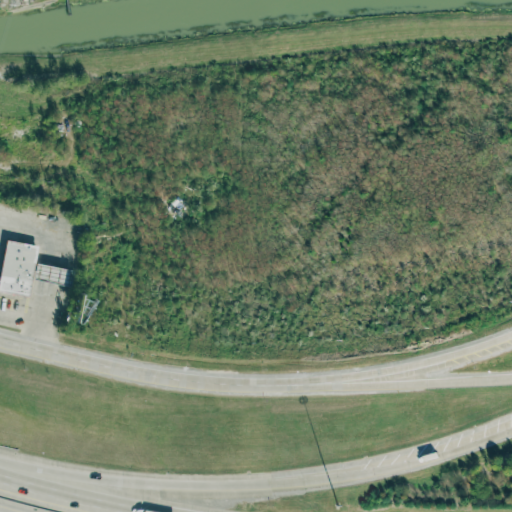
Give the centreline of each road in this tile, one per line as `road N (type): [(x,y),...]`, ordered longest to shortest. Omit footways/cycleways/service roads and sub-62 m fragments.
road 1 (secondary): [(511,336),(415,368),(273,383),(133,375),(0,342)]
road 2 (motorway): [(333,481),(162,488),(0,468)]
road 3 (motorway): [(511,377),(311,389),(273,383)]
road 4 (motorway): [(511,427),(333,481)]
road 5 (motorway): [(117,511),(0,482)]
